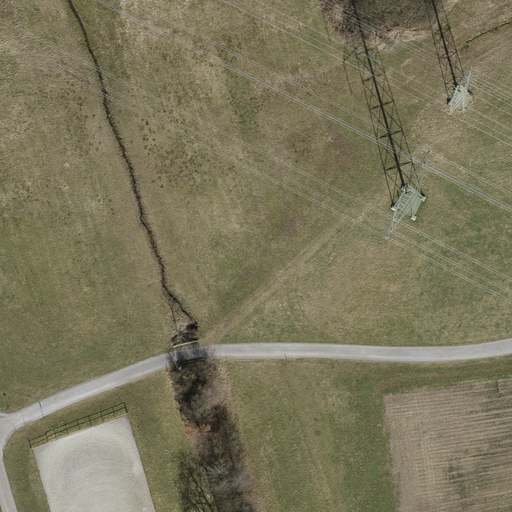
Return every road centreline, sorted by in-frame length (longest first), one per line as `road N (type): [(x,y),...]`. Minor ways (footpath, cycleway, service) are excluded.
road 1 (track): [(201,353),(397,170),(464,128)]
road 2 (track): [(201,353),(429,355),(511,346)]
road 3 (track): [(0,427),(126,374),(201,353)]
